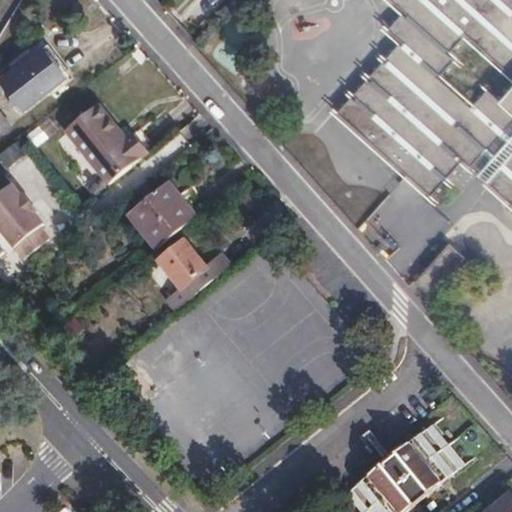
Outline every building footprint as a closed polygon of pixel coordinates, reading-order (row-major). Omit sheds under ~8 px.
[(511,0),(391,0),(407,14),(392,32),(405,44),(386,65),(418,93),(403,110),(397,104),(383,118),(359,96),(342,115),(430,193),(478,140),(496,156),(494,159),(503,167),(489,182),(511,202),(511,0)] [(18,113),(66,78),(43,47),(35,53),(31,47),(0,71),(4,77),(1,80),(15,100),(11,103),(18,113)] [(98,104),(66,130),(109,185),(148,153),(134,133),(126,139),(98,104)] [(156,250),(196,219),(169,184),(129,216),(156,250)] [(0,197),(0,227),(25,260),(49,241),(40,230),(44,227),(36,217),(39,215),(24,195),(21,197),(13,187),(0,197)] [(449,244),(415,282),(430,296),(446,279),(449,280),(451,277),(449,275),(465,258),(449,244)] [(188,302),(212,282),(204,272),(206,270),(185,245),(158,266),(188,302)] [(427,429),(353,490),(371,511),(407,511),(461,470),(427,429)] [(511,511),(511,495),(510,494),(488,511),(511,511)]
